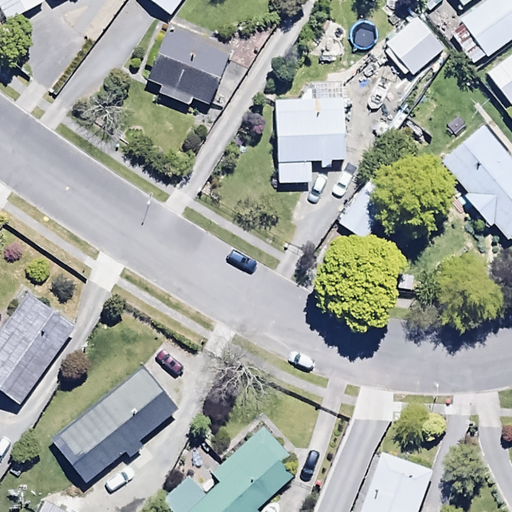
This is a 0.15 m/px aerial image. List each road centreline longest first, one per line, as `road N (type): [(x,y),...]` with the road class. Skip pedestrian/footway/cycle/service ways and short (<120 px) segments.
road 1 (residential): [(0,142),(79,200),(223,284),(326,336),(389,350)]
road 2 (residential): [(389,350),(333,511)]
road 3 (residential): [(389,350),(511,355)]
